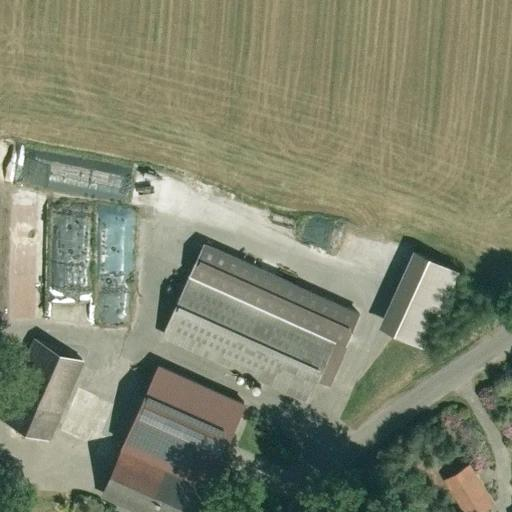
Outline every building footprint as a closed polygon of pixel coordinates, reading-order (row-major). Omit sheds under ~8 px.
[(365,307),(206,236),(162,334),(320,405),(365,307)] [(466,263),(418,241),(383,320),(432,341),(466,263)] [(99,325),(138,324),(135,249),(97,251),(99,325)] [(24,336),(0,394),(0,419),(49,439),(82,359),(24,336)] [(254,396),(160,357),(122,448),(213,488),(254,396)] [(202,511),(213,488),(122,448),(102,493),(145,511),(202,511)] [(480,511),(498,500),(471,459),(442,478),(463,511),(480,511)]
